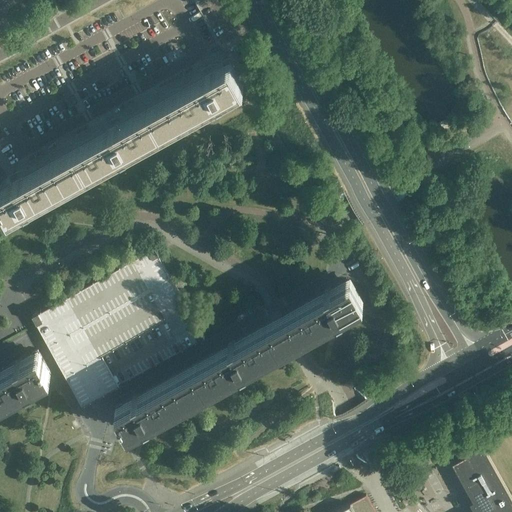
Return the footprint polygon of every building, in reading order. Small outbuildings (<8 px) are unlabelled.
[(160,143),(153,131),(190,110),(197,123),(212,114),(205,102),(216,95),(220,102),(226,98),(223,92),(240,83),(230,64),(224,67),(222,63),(218,64),(216,64),(214,64),(211,65),(210,66),(206,67),(205,68),(203,69),(201,71),(197,74),(196,75),(193,79),(191,81),(188,83),(186,84),(183,86),(181,87),(179,88),(176,89),(173,90),(170,90),(167,91),(165,91),(164,92),(161,93),(159,94),(154,96),(151,99),(149,101),(148,101),(146,104),(145,105),(142,108),(141,109),(139,110),(137,111),(136,112),(133,114),(130,115),(128,116),(126,116),(123,117),(121,117),(119,117),(118,118),(115,119),(111,120),(109,121),(108,122),(106,123),(103,125),(103,126),(99,129),(97,132),(94,134),(93,135),(92,136),(90,137),(88,139),(85,140),(83,141),(80,142),(77,143),(76,143),(73,144),(70,144),(68,145),(65,146),(62,147),(61,148),(60,149),(57,150),(55,152),(53,154),(52,155),(49,159),(48,159),(44,163),(41,165),(39,166),(38,167),(36,167),(32,169),(29,170),(23,171),(21,171),(18,172),(17,173),(14,174),(12,175),(10,177),(7,178),(6,180),(3,183),(1,185),(2,187),(0,188),(0,198),(7,211),(9,214),(15,211),(14,208),(24,202),(28,209),(34,205),(30,198),(41,192),(49,205),(64,197),(57,184),(94,163),(101,176),(116,168),(109,155),(120,149),(124,155),(130,152),(127,145),(137,139),(145,152),(160,143)] [(204,337),(158,254),(154,246),(49,304),(32,314),(82,404),(84,403),(85,403),(90,400),(91,400),(91,399),(92,399),(96,397),(103,393),(104,392),(104,393),(204,337)] [(264,356),(266,354),(268,353),(270,352),(273,351),(275,350),(273,347),(282,342),(282,341),(294,334),(300,331),(309,327),(311,330),(314,328),(316,326),(319,325),(321,324),(324,323),(326,322),(328,322),(330,322),(332,322),(334,321),(336,320),(338,320),(340,319),(342,318),(344,317),(347,315),(350,313),(352,311),(354,308),(356,306),(354,302),(359,299),(349,280),(332,290),(330,287),(324,290),(326,293),(299,308),(290,313),(284,317),(272,324),(272,323),(236,343),(234,340),(228,344),(230,346),(139,396),(138,394),(132,397),(133,399),(122,405),(121,403),(115,407),(117,409),(116,409),(127,428),(128,430),(134,427),(135,429),(139,428),(141,428),(143,427),(145,427),(148,425),(150,425),(153,423),(154,422),(155,421),(158,419),(159,418),(161,416),(163,413),(166,411),(168,409),(170,407),(172,406),(174,405),(176,404),(178,404),(180,403),(183,402),(185,402),(187,402),(189,401),(191,401),(193,400),(195,399),(197,398),(199,397),(201,396),(203,394),(205,393),(207,392),(208,390),(211,387),(212,386),(214,384),(216,383),(217,381),(219,380),(221,379),(224,378),(226,377),(228,376),(231,376),(235,375),(237,374),(239,374),(241,373),(243,373),(245,372),(247,371),(249,370),(251,368),(252,367),(254,366),(256,364),(260,360),(261,358),(264,356)] [(0,402),(2,400),(4,399),(7,397),(9,396),(11,395),(14,394),(18,393),(22,392),(24,392),(27,391),(29,390),(31,389),(34,388),(37,386),(40,384),(42,382),(44,379),(46,378),(45,376),(51,372),(49,370),(40,352),(39,351),(38,349),(32,352),(33,354),(22,360),(21,358),(15,361),(16,364),(0,373),(0,402)] [(511,511),(511,497),(483,444),(452,462),(473,500),(470,502),(473,507),(475,511),(511,511)] [(375,511),(366,494),(333,511),(375,511)]
